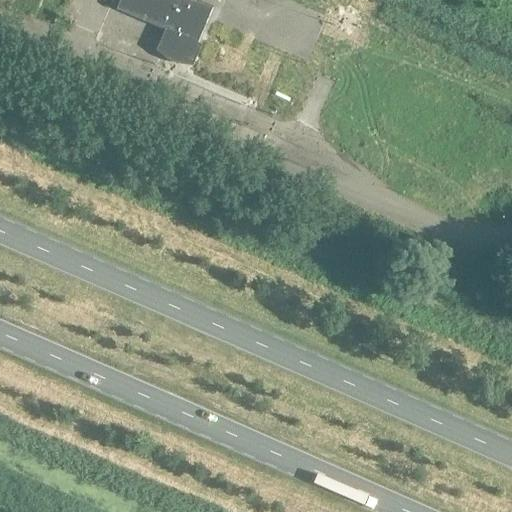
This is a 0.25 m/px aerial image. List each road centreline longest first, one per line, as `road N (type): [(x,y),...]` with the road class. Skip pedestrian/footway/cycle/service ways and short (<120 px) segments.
road 1 (primary): [(511,455),(0,230)]
road 2 (primary): [(0,334),(404,511)]
